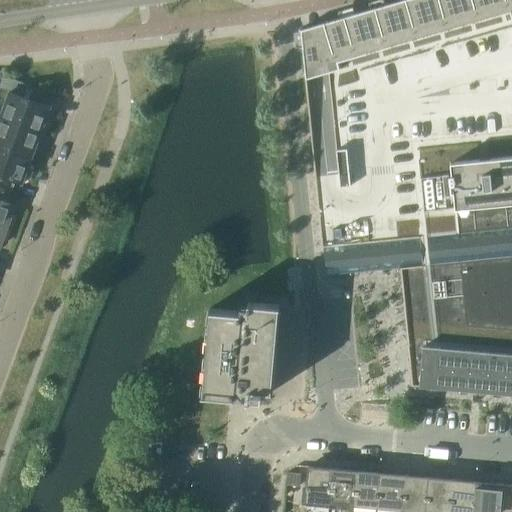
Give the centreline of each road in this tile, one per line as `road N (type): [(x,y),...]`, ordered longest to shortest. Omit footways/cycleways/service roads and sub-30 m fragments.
road 1 (unclassified): [(282,0),(329,438)]
road 2 (residential): [(0,351),(97,91),(90,5)]
road 3 (residential): [(511,455),(329,438)]
